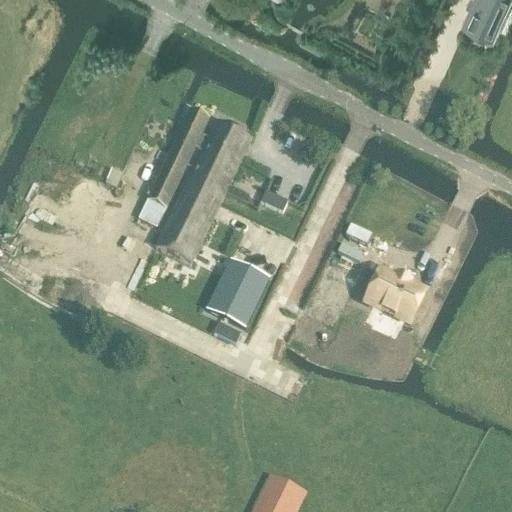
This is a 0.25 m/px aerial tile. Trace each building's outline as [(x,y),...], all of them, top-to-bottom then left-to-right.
[(468,8),(462,24),(491,37),(507,0),(466,0),(464,6),(468,8)] [(405,49),(397,44),(389,59),(397,64),(405,49)] [(191,115),(139,222),(158,231),(195,151),(196,151),(201,141),(200,140),(208,124),(191,115)] [(203,155),(156,254),(191,270),(251,145),(217,128),(209,144),(201,141),(196,151),(203,155)] [(111,173),(106,185),(105,187),(116,192),(122,177),(111,173)] [(265,196),(260,207),(282,217),(287,206),(265,196)] [(230,265),(206,315),(245,333),(269,284),(230,265)] [(381,277),(366,307),(372,310),(403,325),(409,328),(424,297),(381,277)] [(218,328),(213,339),(235,349),(241,338),(218,328)] [(270,503),(265,511),(296,511),(303,498),(270,483),(262,499),(270,503)]
